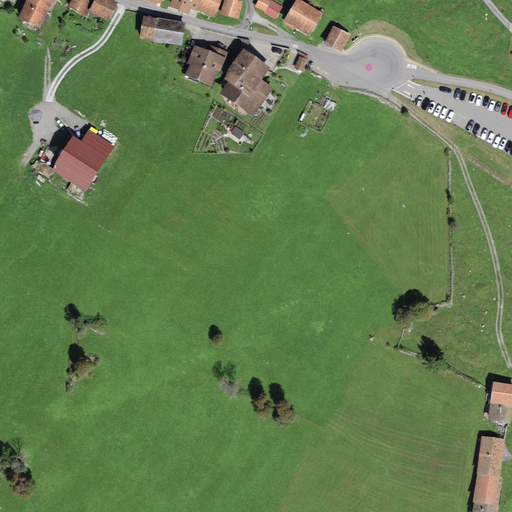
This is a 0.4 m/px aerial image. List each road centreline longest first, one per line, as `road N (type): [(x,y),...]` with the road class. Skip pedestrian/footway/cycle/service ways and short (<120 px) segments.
road 1 (residential): [(124,0),(511,96)]
road 2 (track): [(509,366),(492,247),(458,150)]
road 3 (track): [(53,135),(50,93),(65,68),(106,35),(124,0)]
road 4 (track): [(458,150),(380,91),(377,64)]
